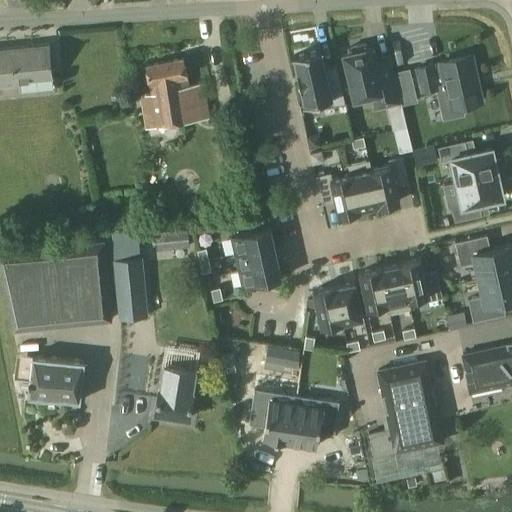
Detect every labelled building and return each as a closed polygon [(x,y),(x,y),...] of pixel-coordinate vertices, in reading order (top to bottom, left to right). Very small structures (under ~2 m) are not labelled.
[(53,77),(50,43),(0,48),(0,86),(17,85),(16,81),(53,77)] [(364,43),(347,47),(349,52),(343,54),(354,98),(381,91),(384,104),(386,104),(400,100),(397,89),(394,77),(389,54),(374,58),(371,47),(365,48),(364,43)] [(320,48),(293,54),(297,71),(296,71),(299,86),(300,86),(304,103),(331,97),(333,104),(345,102),(336,63),(324,66),(320,48)] [(433,62),(416,66),(419,82),(422,92),(436,89),(441,88),(448,118),(464,114),(462,105),(481,101),(471,55),(433,64),(433,62)] [(189,85),(184,57),(145,64),(150,94),(146,94),(148,106),(153,105),(157,126),(209,117),(203,83),(189,85)] [(409,69),(393,72),(395,77),(397,89),(411,85),(413,85),(409,69)] [(407,126),(393,129),(398,152),(412,149),(407,126)] [(363,136),(352,139),(354,148),(365,145),(363,136)] [(92,141),(85,142),(88,155),(94,154),(92,141)] [(464,142),(439,147),(442,160),(451,158),(456,181),(502,171),(499,159),(494,160),(492,147),(467,153),(464,142)] [(425,146),(413,150),(417,165),(429,161),(425,146)] [(390,164),(371,168),(371,169),(379,205),(399,201),(396,185),(408,183),(402,156),(389,159),(390,164)] [(350,173),(351,173),(359,210),(360,210),(360,208),(378,204),(378,205),(379,205),(371,169),(371,168),(369,159),(348,164),(350,173)] [(502,171),(456,181),(462,204),(452,206),(455,219),(481,213),(478,202),(503,196),(500,184),(505,183),(502,171)] [(330,173),(317,176),(323,202),(335,199),(339,214),(359,210),(351,173),(350,173),(331,178),(330,173)] [(232,236),(235,253),(274,244),(271,227),(232,236)] [(187,228),(155,231),(156,249),(189,246),(187,228)] [(475,262),(478,278),(511,270),(511,242),(489,248),(486,234),(455,241),(460,266),(475,262)] [(111,319),(104,240),(0,249),(0,273),(12,329),(111,319)] [(278,261),(274,244),(235,253),(239,269),(278,261)] [(206,247),(198,249),(200,261),(209,259),(206,247)] [(147,315),(141,256),(114,259),(120,318),(147,315)] [(420,258),(400,262),(408,299),(409,299),(427,295),(428,300),(442,297),(436,270),(424,273),(420,258)] [(200,261),(203,272),(211,270),(209,259),(200,261)] [(282,278),(278,261),(239,269),(243,286),(282,278)] [(381,266),(380,266),(388,303),(387,304),(389,313),(410,308),(409,299),(408,299),(400,262),(399,262),(399,263),(381,267),(381,266)] [(388,303),(380,266),(359,271),(368,308),(387,304),(388,303)] [(511,270),(478,278),(482,295),(468,298),(473,321),(505,314),(502,301),(511,298),(511,270)] [(334,285),(342,322),(362,317),(355,282),(335,286),(334,285)] [(321,326),(342,322),(334,285),(313,289),(315,300),(317,308),(321,326)] [(223,299),(220,287),(212,289),(214,301),(223,299)] [(317,308),(315,300),(307,298),(306,306),(317,308)] [(462,311),(446,315),(449,329),(465,325),(462,311)] [(416,336),(414,327),(402,329),(404,339),(416,336)] [(373,332),(375,341),(386,338),(384,329),(373,332)] [(316,337),(306,335),(304,348),(314,349),(316,337)] [(358,339),(346,342),(348,351),(360,348),(358,339)] [(507,344),(462,354),(470,390),(511,381),(511,341),(507,342),(507,344)] [(232,351),(222,353),(224,362),(225,362),(227,370),(236,368),(232,351)] [(84,360),(33,354),(28,395),(80,401),(84,360)] [(425,360),(378,369),(383,394),(381,394),(385,412),(387,411),(395,450),(412,446),(442,440),(434,401),(436,401),(432,383),(430,384),(425,360)] [(162,364),(159,386),(155,412),(189,417),(193,392),(197,369),(162,364)] [(255,387),(249,422),(265,425),(263,437),(268,438),(267,439),(285,441),(290,441),(295,406),(297,394),(255,387)] [(295,406),(290,441),(316,446),(318,433),(334,435),(339,401),(297,394),(295,406)]
